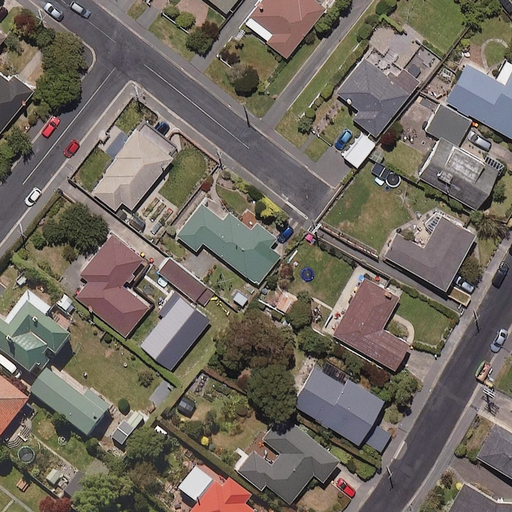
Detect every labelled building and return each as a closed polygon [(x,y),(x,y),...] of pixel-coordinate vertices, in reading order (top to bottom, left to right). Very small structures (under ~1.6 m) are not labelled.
[(258,0),(243,18),(284,51),(324,2),(321,0),(258,0)] [(511,128),(511,50),(506,48),(493,73),(463,57),(442,96),(510,132),(511,128)] [(382,69),(361,52),(334,87),(357,105),(351,113),(373,131),(416,75),(392,56),(382,69)] [(9,70),(0,63),(0,126),(35,81),(13,65),(9,70)] [(469,118),(437,101),(402,165),(472,203),(493,162),(456,142),(469,118)] [(176,145),(139,117),(119,143),(122,145),(92,184),(116,203),(122,194),(132,201),(176,145)] [(373,139),(360,129),(342,152),(355,162),(373,139)] [(256,214),(250,221),(227,203),(220,212),(201,197),(176,229),(196,244),(203,236),(258,279),(281,250),(269,240),(277,230),(256,214)] [(472,227),(439,210),(421,243),(395,229),(383,252),(442,283),(472,227)] [(143,252),(111,227),(80,266),(90,274),(77,290),(126,330),(150,300),(122,278),(143,252)] [(216,289),(170,253),(159,268),(205,304),(216,289)] [(399,291),(365,273),(335,329),(395,362),(410,334),(384,320),(399,291)] [(301,297),(285,289),(277,303),(293,311),(301,297)] [(51,308),(31,291),(7,320),(2,317),(0,319),(0,347),(37,378),(72,336),(46,315),(51,308)] [(384,389),(319,353),(294,397),(360,434),(384,389)] [(85,397),(50,368),(32,390),(89,436),(112,407),(90,390),(85,397)] [(0,438),(31,400),(0,375),(0,438)] [(341,450),(282,408),(264,434),(283,447),(277,456),(256,441),(238,466),(262,484),(266,478),(292,497),(314,466),(325,474),(341,450)] [(144,420),(136,413),(113,437),(121,444),(144,420)] [(511,429),(492,419),(474,452),(511,472),(511,429)] [(215,481),(198,467),(181,488),(201,504),(194,511),(256,511),(246,504),(253,495),(222,472),(215,481)] [(93,479),(82,471),(67,492),(77,500),(93,479)] [(511,511),(511,493),(493,494),(462,477),(442,511),(511,511)]
